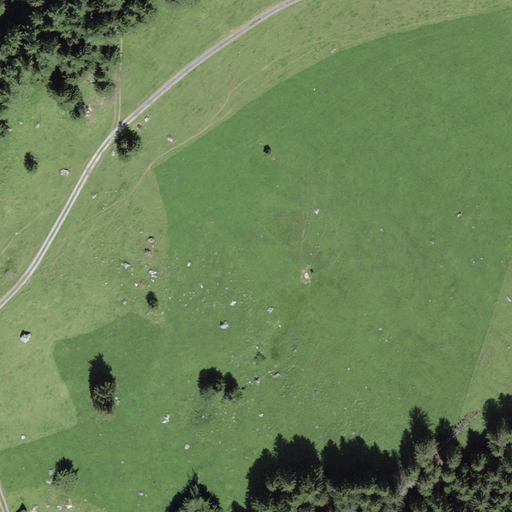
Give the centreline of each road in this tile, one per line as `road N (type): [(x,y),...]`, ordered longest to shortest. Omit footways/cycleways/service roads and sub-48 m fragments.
road 1 (track): [(0,303),(33,264),(111,134),(216,44),(295,0)]
road 2 (track): [(115,130),(117,23),(125,0)]
